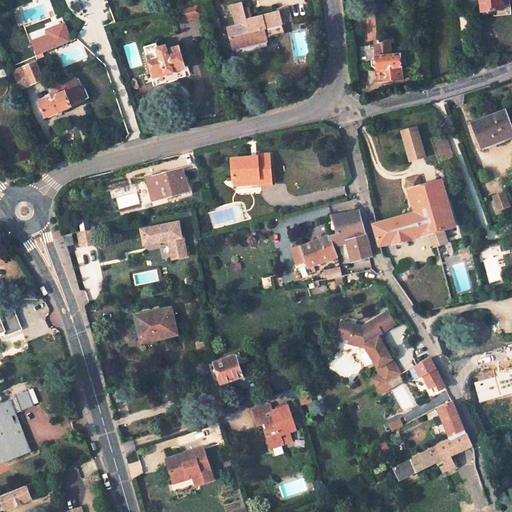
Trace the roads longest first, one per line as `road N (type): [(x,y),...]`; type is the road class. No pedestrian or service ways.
road 1 (residential): [(496,511),(426,328),(378,259),(336,104)]
road 2 (residential): [(336,104),(54,178),(36,197)]
road 3 (secondary): [(31,225),(66,306),(128,511)]
road 4 (residential): [(511,64),(452,90),(364,109),(336,104)]
